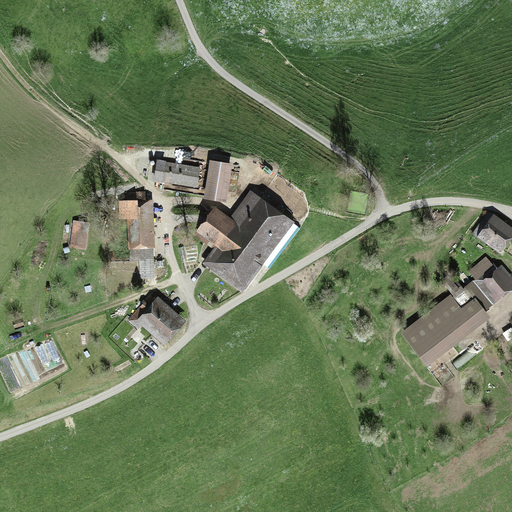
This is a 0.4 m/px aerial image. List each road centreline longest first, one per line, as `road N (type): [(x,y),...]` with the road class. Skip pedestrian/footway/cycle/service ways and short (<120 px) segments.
road 1 (unclassified): [(375,218),(198,325),(105,396),(0,437)]
road 2 (track): [(198,325),(163,237),(158,200),(117,158),(43,106),(0,56)]
road 3 (unclassified): [(375,218),(380,191),(364,169),(214,65),(189,36),(175,0)]
road 4 (unclassified): [(511,213),(443,199),(375,218)]
